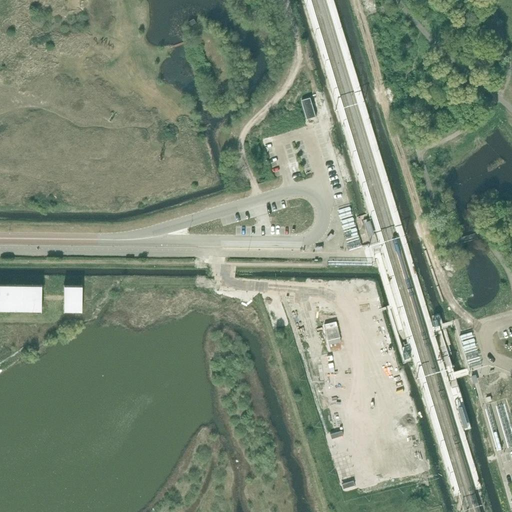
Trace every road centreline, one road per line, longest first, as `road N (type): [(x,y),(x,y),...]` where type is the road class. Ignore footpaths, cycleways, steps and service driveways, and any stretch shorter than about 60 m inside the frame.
road 1 (unclassified): [(295,241),(323,225),(317,196),(302,190),(154,233),(86,240)]
road 2 (track): [(218,264),(218,285),(262,310),(323,511)]
road 3 (unclassified): [(86,240),(295,241)]
